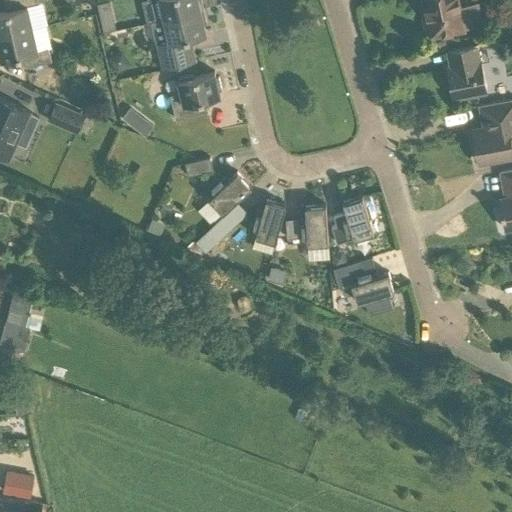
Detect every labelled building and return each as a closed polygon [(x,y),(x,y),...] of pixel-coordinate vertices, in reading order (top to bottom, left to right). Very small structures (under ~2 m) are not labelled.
[(38,0),(12,0),(14,9),(0,12),(0,36),(34,29),(28,6),(39,4),(38,0)] [(146,24),(151,22),(204,10),(201,0),(146,0),(141,1),(146,24)] [(424,0),(427,14),(424,14),(429,37),(464,29),(464,28),(482,25),(477,3),(460,7),(458,0),(424,0)] [(204,11),(204,10),(151,22),(162,70),(190,64),(187,52),(187,51),(184,39),(205,34),(205,36),(207,35),(204,24),(207,24),(204,11)] [(101,22),(104,32),(116,29),(114,19),(101,22)] [(34,29),(0,36),(0,49),(0,50),(3,61),(4,61),(4,60),(25,55),(28,66),(26,67),(26,68),(53,62),(50,49),(39,51),(34,29)] [(489,92),(482,62),(480,62),(476,45),(449,51),(452,67),(447,68),(454,99),(489,92)] [(193,75),(180,78),(181,81),(179,81),(181,93),(170,95),(176,119),(201,114),(198,101),(219,96),(220,97),(221,97),(219,90),(222,90),(219,77),(216,78),(215,71),(214,72),(214,73),(193,78),(193,75)] [(31,112),(0,98),(0,155),(9,159),(31,112)] [(511,99),(480,105),(485,131),(473,134),(479,163),(511,156),(511,99)] [(57,103),(50,120),(77,132),(85,116),(57,103)] [(122,122),(131,131),(139,122),(130,114),(122,122)] [(211,157),(186,163),(189,176),(214,170),(211,157)] [(511,168),(501,171),(506,197),(500,199),(505,229),(511,227),(511,168)] [(212,189),(215,193),(210,198),(224,213),(252,186),(238,171),(230,179),(226,175),(212,189)] [(342,214),(348,233),(353,231),(355,238),(375,232),(371,220),(373,219),(369,206),(367,207),(363,195),(344,201),(347,212),(342,214)] [(253,227),(259,229),(256,236),(276,242),(287,205),(267,199),(264,210),(259,209),(253,227)] [(302,218),(303,237),(308,237),(309,244),(329,243),(327,204),(306,206),(307,217),(302,218)] [(346,258),(344,251),(344,250),(331,253),(332,254),(334,261),(335,264),(347,261),(346,258)] [(378,275),(376,270),(372,256),(334,268),(340,288),(352,284),(358,303),(365,301),(369,316),(393,309),(389,293),(395,291),(389,272),(378,275)] [(284,286),(288,273),(272,268),(268,281),(284,286)] [(25,327),(32,298),(13,293),(6,321),(5,321),(0,341),(0,345),(24,352),(30,330),(30,328),(25,327)] [(30,412),(26,395),(14,398),(17,414),(30,412)] [(305,423),(312,405),(302,400),(295,419),(305,423)] [(38,477),(10,472),(8,494),(34,498),(38,477)]
